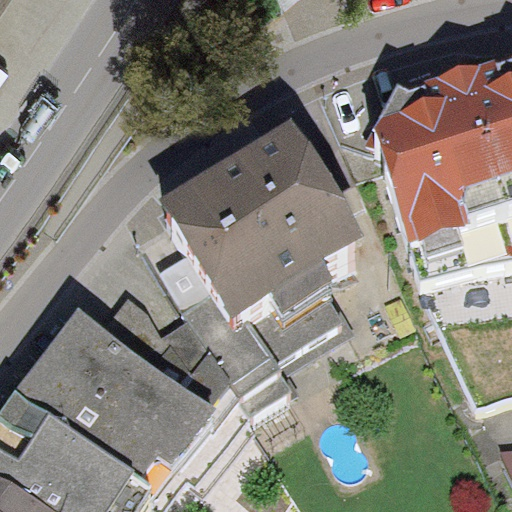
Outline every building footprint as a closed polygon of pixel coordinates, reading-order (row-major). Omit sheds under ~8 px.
[(371,140),(416,276),(511,265),(511,73),(507,72),(393,103),(371,140)] [(282,143),(162,218),(208,289),(260,371),(275,364),(285,359),(339,325),(318,283),(354,258),(282,143)] [(511,265),(416,276),(468,403),(511,397),(511,265)] [(35,378),(15,401),(153,508),(205,436),(218,449),(246,417),(183,308),(158,325),(127,288),(46,390),(35,378)] [(208,289),(183,308),(246,417),(287,395),(275,364),(260,371),(208,289)] [(15,401),(0,420),(0,511),(150,511),(153,508),(15,401)]
